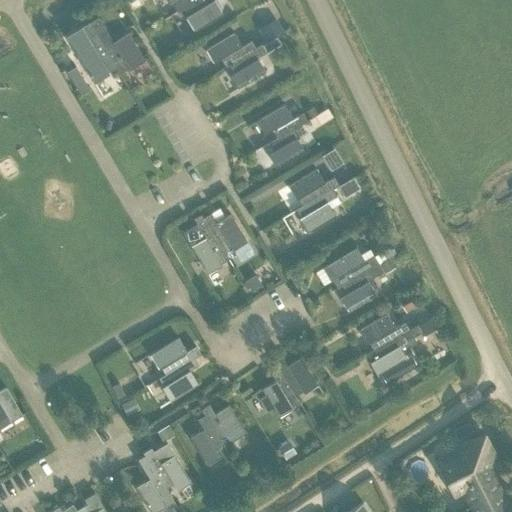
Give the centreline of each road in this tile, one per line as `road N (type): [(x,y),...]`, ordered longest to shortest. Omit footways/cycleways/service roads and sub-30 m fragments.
road 1 (residential): [(0,342),(30,391),(185,302),(7,0)]
road 2 (unclassified): [(511,401),(316,0)]
